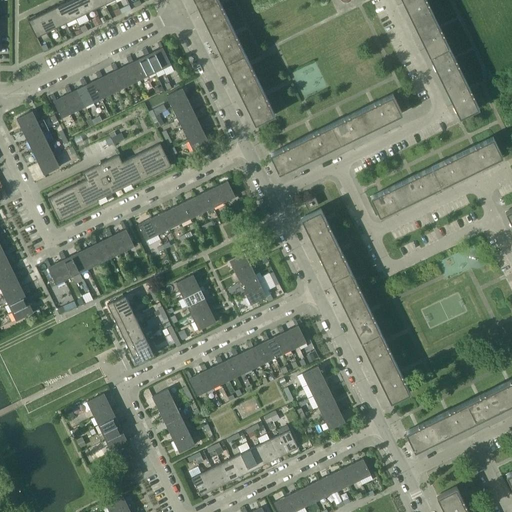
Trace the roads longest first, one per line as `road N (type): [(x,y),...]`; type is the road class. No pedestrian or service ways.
road 1 (residential): [(315,292),(120,388),(178,511)]
road 2 (residential): [(0,140),(51,242),(247,148)]
road 3 (residential): [(337,165),(434,111),(386,0)]
road 4 (residential): [(200,511),(382,426)]
road 5 (residential): [(0,89),(25,89),(179,14)]
road 6 (residential): [(477,185),(372,233),(337,165)]
road 7 (residential): [(247,148),(179,14)]
road 8 (residential): [(382,426),(315,292)]
